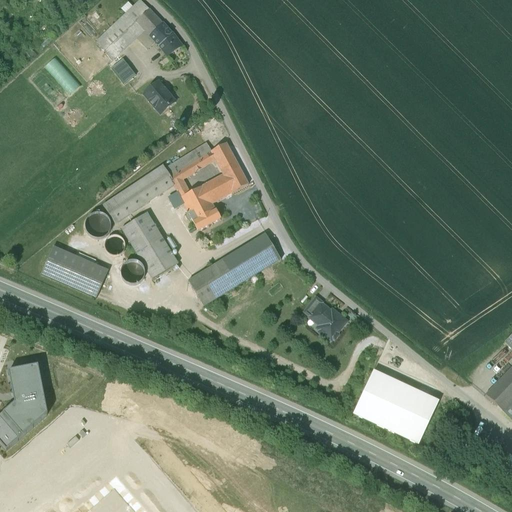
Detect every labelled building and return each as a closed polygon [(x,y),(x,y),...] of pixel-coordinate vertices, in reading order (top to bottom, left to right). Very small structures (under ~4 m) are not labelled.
[(140,2),(97,42),(112,63),(144,32),(136,23),(149,11),(140,2)] [(125,12),(131,6),(127,3),(121,9),(125,12)] [(173,36),(149,11),(136,23),(144,32),(155,43),(167,58),(181,47),(173,36)] [(70,95),(79,86),(54,58),(44,67),(70,95)] [(135,77),(122,61),(111,70),(124,86),(135,77)] [(158,82),(142,96),(160,117),(176,103),(158,82)] [(163,167),(102,207),(115,227),(173,188),(179,198),(189,193),(183,182),(214,163),(222,177),(206,184),(212,206),(247,186),(226,145),(211,153),(206,144),(164,170),(163,167)] [(189,193),(179,198),(197,233),(220,222),(212,206),(206,184),(189,193)] [(146,215),(121,231),(152,281),(177,266),(146,215)] [(124,239),(106,236),(103,252),(121,255),(124,239)] [(265,236),(187,283),(204,308),(280,261),(265,236)] [(53,249),(41,277),(96,300),(108,272),(53,249)] [(315,299),(303,315),(319,327),(315,332),(331,344),(347,323),(315,299)] [(502,414),(511,403),(511,368),(485,396),(502,414)] [(0,418),(0,445),(6,452),(47,417),(38,369),(9,375),(15,406),(0,418)] [(373,372),(352,417),(418,447),(438,403),(373,372)] [(511,403),(502,414),(511,422),(511,421),(511,403)]
